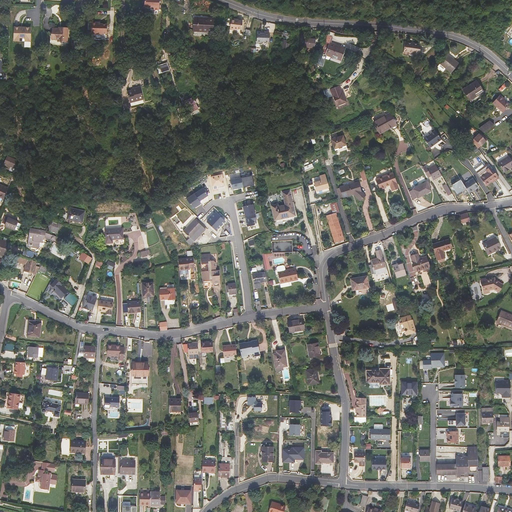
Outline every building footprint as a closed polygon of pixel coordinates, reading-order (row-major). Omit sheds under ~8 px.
[(144,0),(144,8),(150,8),(150,7),(154,7),(153,10),(159,11),(159,0),(144,0)] [(213,31),(213,19),(194,18),(193,30),(213,31)] [(237,29),(238,21),(231,20),(230,29),(234,30),(234,29),(237,29)] [(91,34),(101,34),(102,34),(107,34),(107,24),(101,24),(100,24),(101,23),(91,22),(91,34)] [(20,27),(14,27),(14,33),(16,33),(16,38),(20,38),(20,41),(25,41),(25,42),(31,42),(31,33),(30,33),(30,27),(25,27),(25,28),(20,28),(20,27)] [(67,42),(68,27),(62,27),(62,29),(59,29),(59,28),(52,28),(51,40),(58,40),(58,41),(67,42)] [(265,33),(262,33),(258,33),(257,36),(257,38),(257,42),(259,43),(263,42),(269,42),(270,32),(265,32),(265,33)] [(324,34),(317,52),(327,55),(341,61),(345,48),(339,46),(340,45),(331,42),(333,37),(324,34)] [(315,47),(316,39),(308,38),(308,41),(305,40),(304,46),(315,47)] [(419,54),(420,44),(405,42),(404,53),(408,54),(408,52),(413,53),(413,54),(419,54)] [(459,63),(448,54),(440,64),(439,63),(437,67),(443,72),(445,69),(451,73),(459,63)] [(161,64),(158,65),(161,73),(170,70),(167,63),(161,64)] [(483,92),(476,81),(463,90),(470,100),(483,92)] [(144,102),(140,86),(132,89),(133,90),(127,91),(131,106),(144,102)] [(339,86),(331,89),(333,96),(332,96),(332,98),(334,97),(337,106),(346,102),(342,92),(341,92),(339,86)] [(503,112),(510,104),(502,98),(503,97),(500,95),(493,103),(503,112)] [(198,109),(192,97),(181,103),(186,114),(198,109)] [(187,119),(184,112),(177,115),(181,123),(187,120),(187,121),(188,121),(188,120),(188,119),(187,119)] [(398,128),(390,113),(374,122),(380,133),(391,127),(393,130),(398,128)] [(490,121),(479,128),(484,133),(494,125),(490,121)] [(435,131),(424,139),(430,148),(434,145),(434,144),(436,143),(442,140),(435,131)] [(479,134),(474,139),(481,146),(486,141),(479,134)] [(344,136),(332,140),(335,150),(347,146),(344,136)] [(15,169),(19,161),(7,156),(4,164),(15,169)] [(504,172),(511,166),(511,161),(509,156),(498,162),(504,172)] [(441,175),(435,165),(428,169),(426,166),(423,168),(427,176),(430,174),(431,176),(433,180),(442,176),(441,175)] [(498,176),(491,166),(486,170),(487,172),(480,177),(486,185),(491,181),(498,176)] [(398,187),(393,173),(376,179),(380,190),(386,188),(385,186),(390,185),(392,189),(398,187)] [(211,177),(214,191),(218,190),(217,189),(225,187),(222,175),(211,177)] [(322,181),(315,183),(317,191),(329,187),(326,175),(321,176),(322,181)] [(241,178),(243,187),(254,185),(252,176),(241,178)] [(233,190),(243,187),(241,177),(230,180),(233,190)] [(473,178),(464,184),(467,188),(469,193),(479,187),(473,178)] [(464,184),(461,179),(452,185),(457,194),(467,188),(464,184)] [(432,191),(429,187),(431,186),(428,181),(413,189),(417,197),(418,198),(432,191)] [(361,191),(358,182),(340,188),(343,197),(352,195),(351,194),(353,193),(354,194),(361,201),(365,195),(361,191)] [(452,194),(446,184),(442,186),(448,196),(452,194)] [(195,194),(200,201),(208,195),(203,188),(195,194)] [(417,197),(413,189),(409,192),(413,200),(417,197)] [(296,212),(291,190),(282,192),(285,205),(278,206),(278,204),(271,205),(274,220),(287,218),(286,215),(295,212),(296,212)] [(187,199),(193,208),(198,205),(198,206),(202,204),(200,201),(195,194),(187,199)] [(344,240),(336,213),(339,212),(336,202),(330,204),(333,214),(327,215),(335,243),(344,240)] [(243,207),(245,216),(255,214),(253,204),(243,207)] [(82,222),(85,211),(69,208),(67,219),(71,220),(71,219),(82,222)] [(470,220),(467,212),(459,215),(462,223),(470,220)] [(225,221),(216,213),(207,222),(216,230),(225,221)] [(245,216),(248,226),(255,225),(254,221),(256,220),(255,214),(245,216)] [(5,226),(14,230),(18,221),(8,217),(6,224),(5,226)] [(203,227),(195,219),(183,231),(194,242),(200,235),(197,233),(203,227)] [(57,234),(61,224),(51,220),(47,230),(57,234)] [(200,235),(206,229),(203,227),(197,233),(200,235)] [(45,242),(47,243),(48,238),(56,241),(57,236),(52,234),(45,232),(45,230),(29,228),(27,246),(39,248),(39,246),(42,246),(45,244),(45,242)] [(123,238),(122,228),(105,230),(106,243),(112,243),(112,239),(123,238)] [(501,248),(495,237),(482,243),(487,253),(492,250),(493,252),(501,248)] [(0,253),(6,255),(9,242),(0,239),(0,253)] [(444,257),(442,250),(451,247),(448,240),(439,243),(440,245),(437,245),(437,243),(433,245),(437,260),(444,257)] [(292,241),(272,241),(272,253),(293,252),(292,241)] [(376,274),(387,271),(380,249),(375,251),(377,258),(371,259),(373,263),(371,264),(374,273),(376,273),(376,274)] [(89,264),(92,258),(83,251),(79,257),(89,264)] [(272,256),(272,253),(263,254),(266,270),(271,269),(268,257),(272,256)] [(221,285),(219,270),(216,270),(215,267),(216,267),(216,263),(213,261),(211,261),(211,254),(201,255),(202,264),(208,263),(209,271),(202,271),(203,281),(210,281),(210,280),(212,280),(213,286),(221,285)] [(37,261),(16,255),(15,261),(25,264),(23,273),(32,276),(37,261)] [(430,267),(426,256),(412,260),(416,272),(430,267)] [(194,268),(193,258),(178,259),(179,270),(190,269),(190,268),(194,268)] [(97,260),(94,266),(100,269),(103,263),(97,260)] [(113,269),(115,263),(110,261),(107,267),(113,269)] [(45,273),(47,268),(43,266),(44,264),(42,263),(40,265),(41,265),(39,270),(45,273)] [(406,275),(403,264),(397,266),(396,265),(393,266),(397,278),(406,275)] [(298,278),(296,268),(285,270),(285,266),(283,265),(278,266),(277,268),(280,284),(289,282),(289,280),(298,278)] [(267,281),(265,272),(258,274),(256,274),(253,274),(255,289),(261,288),(260,283),(267,281)] [(369,287),(367,276),(351,279),(353,290),(369,287)] [(499,292),(503,285),(498,281),(497,282),(495,281),(495,280),(494,278),(486,280),(481,281),(484,291),(489,290),(494,289),(499,292)] [(69,290),(57,279),(51,284),(56,289),(54,291),(61,298),(69,290)] [(154,296),(153,283),(142,283),(143,297),(154,296)] [(237,293),(236,283),(228,284),(228,286),(226,286),(227,292),(229,292),(229,294),(237,293)] [(175,299),(174,284),(167,285),(167,289),(160,290),(160,300),(168,299),(168,300),(175,299)] [(70,293),(64,299),(73,308),(78,300),(70,293)] [(96,302),(87,298),(81,311),(87,313),(88,312),(91,313),(96,302)] [(113,304),(99,301),(98,312),(106,313),(106,314),(112,315),(113,304)] [(141,312),(140,301),(128,302),(128,313),(141,312)] [(511,314),(501,310),(496,322),(511,328),(511,314)] [(411,319),(410,315),(401,318),(402,322),(400,323),(402,331),(406,330),(407,334),(416,332),(412,319),(411,319)] [(304,329),(302,319),(288,321),(290,332),(304,329)] [(40,337),(42,322),(29,321),(27,335),(40,337)] [(167,330),(166,321),(159,322),(160,331),(167,330)] [(261,355),(257,340),(251,341),(252,345),(246,346),(245,343),(239,344),(242,357),(248,356),(248,354),(253,353),(254,357),(261,355)] [(213,352),(213,341),(201,342),(202,353),(213,352)] [(199,358),(198,342),(194,342),(194,343),(187,344),(188,355),(189,355),(189,359),(199,358)] [(320,355),(319,350),(319,349),(318,343),(308,345),(310,357),(320,355)] [(5,351),(13,353),(15,345),(7,344),(5,351)] [(122,356),(123,345),(119,345),(119,347),(114,347),(114,345),(106,344),(105,355),(118,356),(118,360),(122,360),(122,356)] [(236,354),(235,344),(222,346),(224,357),(232,356),(232,355),(236,354)] [(95,358),(96,347),(84,346),(84,352),(83,357),(95,358)] [(38,357),(39,347),(29,347),(28,356),(38,357)] [(287,366),(284,350),(279,351),(279,353),(277,353),(274,354),(276,367),(283,366),(287,366)] [(423,360),(423,369),(431,368),(431,367),(445,367),(444,353),(431,353),(431,360),(423,360)] [(24,362),(15,361),(15,368),(14,368),(13,373),(15,374),(21,374),(23,374),(24,362)] [(148,381),(148,362),(132,362),(132,381),(148,381)] [(56,381),(58,371),(52,370),(53,368),(47,368),(45,380),(51,381),(51,380),(56,381)] [(318,383),(316,375),(318,375),(316,368),(306,370),(308,385),(318,383)] [(390,384),(390,369),(380,369),(380,371),(367,371),(367,382),(380,382),(380,384),(390,384)] [(465,375),(455,375),(455,379),(455,384),(455,388),(465,388),(465,375)] [(417,395),(417,382),(402,382),(402,395),(417,395)] [(502,397),(510,397),(510,382),(495,382),(495,393),(502,393),(502,397)] [(19,394),(8,392),(6,407),(17,409),(19,394)] [(88,404),(89,393),(76,392),(75,403),(88,404)] [(463,394),(452,394),(452,401),(450,401),(450,406),(463,406),(463,394)] [(119,407),(120,397),(115,397),(115,398),(105,397),(104,408),(110,408),(110,405),(114,406),(114,407),(119,407)] [(256,397),(248,397),(248,405),(251,405),(254,408),(254,411),(262,411),(262,403),(258,403),(256,401),(256,397)] [(366,417),(367,398),(358,398),(359,404),(357,405),(356,405),(356,411),(357,411),(357,417),(355,417),(354,422),(364,422),(366,422),(366,417)] [(181,411),(181,399),(169,399),(169,411),(181,411)] [(53,414),(54,414),(54,416),(59,417),(62,405),(50,402),(50,401),(44,400),(43,404),(45,404),(44,408),(43,408),(42,409),(42,410),(42,411),(43,412),(44,412),(45,412),(46,411),(46,410),(52,412),(53,413),(53,414)] [(301,400),(290,400),(289,412),(300,412),(301,400)] [(321,425),(332,426),(333,420),(331,408),(329,407),(329,404),(325,403),(321,407),(321,425)] [(493,423),(493,408),(481,408),(482,423),(493,423)] [(199,421),(197,412),(189,413),(190,422),(199,421)] [(465,414),(456,414),(456,421),(448,421),(448,425),(465,425),(465,414)] [(509,429),(509,422),(509,415),(501,415),(502,421),(497,421),(497,431),(500,431),(500,434),(509,434),(509,429)] [(300,435),(301,424),(289,424),(289,435),(300,435)] [(391,428),(371,429),(371,439),(376,439),(376,438),(381,438),(381,439),(391,438),(391,428)] [(14,441),(15,430),(14,430),(6,429),(5,429),(4,439),(14,441)] [(447,436),(447,443),(460,443),(460,431),(446,431),(446,436),(447,436)] [(85,450),(86,441),(71,440),(71,449),(74,450),(73,450),(83,451),(83,450),(85,450)] [(273,461),(273,447),(262,447),(262,461),(273,461)] [(456,457),(456,464),(457,474),(457,476),(464,476),(468,476),(468,472),(478,472),(478,470),(478,467),(477,447),(467,447),(468,456),(456,457)] [(295,448),(294,449),(283,449),(283,462),(294,462),(295,459),(304,459),(303,449),(295,448)] [(334,463),(334,452),(322,452),(321,450),(315,450),(315,464),(321,464),(321,463),(334,463)] [(430,461),(430,450),(420,450),(420,461),(430,461)] [(365,463),(366,452),(355,452),(354,462),(360,462),(359,466),(365,466),(365,463)] [(511,467),(511,455),(498,455),(498,467),(511,467)] [(135,468),(135,460),(121,460),(121,456),(119,456),(118,473),(121,473),(121,474),(127,474),(127,472),(133,473),(134,467),(135,468)] [(219,464),(218,476),(223,476),(229,476),(230,464),(234,464),(234,459),(230,459),(230,457),(221,457),(221,464),(219,464)] [(401,467),(411,467),(411,457),(401,457),(401,467)] [(373,460),(372,460),(372,469),(377,469),(377,470),(382,470),(382,469),(386,469),(387,459),(380,459),(380,461),(378,460),(377,459),(374,459),(373,460)] [(215,472),(216,461),(203,461),(202,471),(210,471),(210,472),(215,472)] [(56,484),(58,475),(45,473),(46,470),(55,471),(56,464),(43,462),(42,469),(40,469),(39,475),(42,476),(42,482),(41,487),(49,489),(50,483),(56,484)] [(115,478),(115,463),(101,463),(101,478),(115,478)] [(457,474),(456,464),(436,464),(436,475),(439,475),(457,474)] [(85,491),(86,480),(72,479),(72,491),(75,491),(75,490),(85,491)] [(202,481),(194,480),(194,491),(202,491),(202,481)] [(190,502),(191,492),(182,492),(182,490),(177,490),(176,503),(182,503),(182,501),(190,502)] [(165,504),(165,496),(160,496),(160,492),(151,491),(151,492),(151,504),(151,506),(160,506),(160,504),(165,504)] [(151,504),(151,492),(140,492),(140,505),(144,505),(144,504),(151,504)] [(327,510),(329,498),(324,496),(321,495),(318,507),(321,508),(327,510)] [(460,511),(463,501),(453,498),(449,509),(455,510),(454,511),(458,511),(459,511),(460,511)] [(420,503),(407,499),(405,508),(417,511),(420,503)] [(284,511),(286,506),(272,501),(269,511),(268,511),(284,511)] [(440,511),(438,511),(440,504),(433,502),(431,509),(427,508),(426,511),(440,511)]
